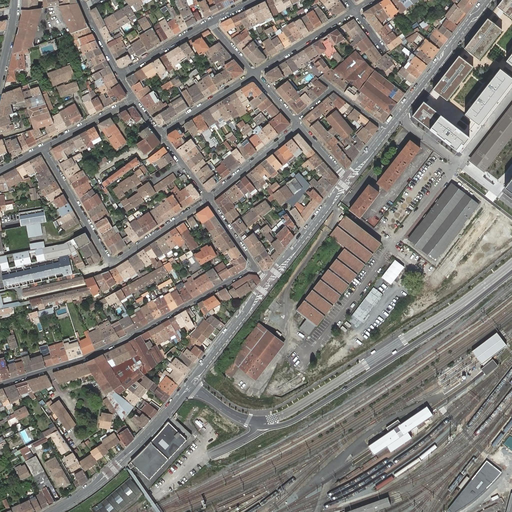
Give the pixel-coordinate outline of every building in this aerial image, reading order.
[(21,0),(21,9),(29,9),(38,8),(38,5),(36,5),(37,1),(38,1),(38,0),(21,0)] [(136,11),(139,9),(133,0),(126,0),(129,5),(130,7),(133,5),(135,10),(136,11)] [(143,3),(142,1),(140,0),(133,0),(139,9),(141,8),(140,5),(143,3)] [(190,8),(185,0),(176,0),(175,1),(181,13),(188,27),(197,22),(193,14),(193,13),(192,12),(190,8)] [(205,0),(203,0),(200,2),(200,3),(199,3),(199,4),(205,17),(212,14),(205,0)] [(205,0),(212,14),(219,10),(214,0),(209,0),(208,0),(205,0)] [(214,0),(219,10),(224,8),(219,0),(214,0)] [(272,15),(279,12),(273,0),(267,0),(265,1),(272,15)] [(273,0),(279,12),(286,8),(281,0),(273,0)] [(327,9),(329,10),(340,2),(339,0),(328,0),(324,4),(325,5),(326,4),(329,7),(327,9)] [(389,0),(383,0),(379,3),(390,17),(392,20),(395,23),(395,22),(393,19),(394,18),(394,16),(393,15),(398,11),(397,9),(389,0)] [(400,0),(389,0),(397,9),(398,11),(400,13),(406,9),(406,8),(405,7),(405,6),(400,0)] [(409,0),(400,0),(405,6),(405,7),(406,8),(412,3),(412,2),(411,1),(409,0)] [(452,0),(455,4),(457,6),(462,10),(465,7),(470,10),(474,5),(477,0),(452,0)] [(511,0),(501,0),(496,7),(511,19),(511,0)] [(273,21),(275,21),(272,15),(265,1),(258,4),(266,20),(269,18),(270,20),(272,19),(273,21)] [(340,2),(329,10),(333,17),(346,9),(340,2)] [(79,6),(77,3),(61,5),(60,5),(67,21),(70,20),(70,22),(68,23),(72,33),(89,27),(86,22),(84,23),(77,7),(79,6)] [(379,3),(370,9),(380,23),(382,21),(388,17),(388,18),(390,17),(379,3)] [(260,24),(267,21),(266,20),(258,4),(252,8),(259,23),(260,24)] [(446,15),(445,16),(446,17),(448,18),(458,26),(462,20),(467,14),(462,10),(457,6),(455,4),(451,9),(454,11),(450,17),(446,15)] [(133,11),(130,7),(129,5),(122,9),(131,22),(133,20),(137,17),(133,11)] [(188,27),(181,13),(177,15),(173,8),(172,9),(171,7),(169,8),(174,17),(182,31),(188,27)] [(326,15),(324,14),(319,7),(318,7),(313,10),(314,10),(322,24),(328,20),(326,15)] [(36,32),(42,8),(40,8),(38,8),(29,9),(21,9),(21,14),(22,14),(24,15),(20,29),(19,28),(17,34),(19,35),(16,47),(14,47),(13,53),(28,48),(34,46),(33,45),(34,41),(35,38),(36,32)] [(106,25),(103,20),(97,8),(90,11),(94,18),(100,29),(106,25)] [(252,8),(245,11),(252,26),(259,23),(252,8)] [(132,23),(131,22),(122,9),(113,14),(118,21),(117,22),(120,27),(128,22),(129,24),(132,23)] [(363,13),(377,31),(383,26),(380,23),(370,9),(363,13)] [(315,28),(322,24),(314,10),(307,14),(307,15),(315,28)] [(245,27),(248,30),(253,27),(252,26),(245,11),(238,14),(243,24),(244,28),(245,27)] [(193,14),(197,22),(202,19),(199,13),(195,15),(195,13),(193,14)] [(125,35),(120,27),(117,22),(118,21),(113,14),(103,20),(106,25),(111,33),(116,30),(118,29),(120,32),(121,32),(122,34),(121,35),(120,33),(113,37),(114,40),(116,39),(123,36),(125,35)] [(150,16),(149,14),(144,17),(138,20),(139,22),(141,24),(144,30),(152,26),(147,18),(150,16)] [(238,26),(243,24),(238,14),(232,18),(237,28),(238,28),(239,27),(238,26)] [(309,32),(315,28),(307,15),(301,19),(309,32)] [(434,16),(426,22),(428,24),(429,24),(434,21),(437,19),(435,17),(434,16)] [(168,23),(175,35),(182,31),(174,17),(173,18),(174,19),(168,23)] [(237,28),(232,18),(222,23),(221,26),(226,32),(234,28),(236,30),(237,29),(237,28)] [(452,33),(458,26),(448,18),(443,24),(442,23),(441,24),(445,27),(452,33)] [(168,23),(165,19),(159,23),(168,38),(175,35),(168,23)] [(303,36),(309,32),(301,19),(299,20),(298,19),(294,21),(303,36)] [(344,27),(348,32),(358,24),(353,19),(343,25),(340,27),(342,29),(344,27)] [(439,22),(437,19),(434,21),(439,25),(437,28),(434,25),(433,26),(436,29),(448,38),(452,33),(445,27),(441,24),(440,23),(439,22)] [(501,30),(487,19),(464,49),(478,60),(501,30)] [(296,40),(303,36),(294,21),(289,24),(290,26),(288,27),(296,40)] [(161,42),(168,38),(159,23),(159,22),(156,24),(153,28),(153,29),(161,42)] [(358,24),(348,32),(349,34),(350,33),(352,35),(351,36),(349,38),(350,40),(352,38),(362,31),(358,24)] [(383,26),(377,31),(382,39),(393,31),(387,24),(383,26)] [(107,44),(114,40),(113,37),(111,33),(106,25),(100,29),(107,44)] [(291,43),(296,40),(288,27),(288,25),(282,29),(282,30),(291,43)] [(92,34),(89,27),(72,33),(68,34),(69,36),(73,35),(75,40),(78,39),(80,38),(92,34)] [(154,47),(161,42),(153,29),(153,28),(146,32),(147,34),(154,47)] [(284,47),(291,43),(282,30),(281,31),(280,29),(277,31),(275,28),(273,29),(274,30),(276,34),(284,47)] [(232,39),(237,44),(247,36),(249,35),(251,33),(248,30),(247,31),(246,29),(245,30),(246,31),(241,36),(240,34),(232,39)] [(337,29),(327,36),(333,46),(343,40),(344,41),(346,40),(343,36),(337,29)] [(444,44),(448,38),(436,29),(435,30),(431,34),(432,34),(444,44)] [(393,31),(382,39),(387,45),(398,36),(394,30),(393,31)] [(130,34),(127,36),(128,38),(129,39),(130,39),(136,35),(137,35),(136,33),(135,31),(130,34)] [(362,31),(352,38),(353,39),(354,38),(356,40),(350,44),(353,47),(357,44),(367,37),(362,31)] [(141,39),(148,50),(154,47),(147,34),(146,32),(143,34),(139,36),(141,38),(141,39)] [(415,33),(407,38),(405,39),(412,44),(418,35),(419,35),(419,34),(417,32),(415,33)] [(96,40),(92,34),(80,38),(78,39),(75,40),(76,41),(78,40),(80,46),(81,45),(83,45),(96,40)] [(193,43),(200,55),(210,48),(202,37),(200,34),(187,42),(189,45),(193,43)] [(278,51),(284,47),(276,34),(275,35),(275,36),(272,38),(270,34),(268,35),(269,37),(278,51)] [(439,49),(444,44),(432,34),(428,39),(427,38),(426,39),(439,49)] [(237,44),(242,50),(254,40),(253,39),(251,40),(247,36),(237,44)] [(327,36),(322,38),(312,45),(318,54),(319,55),(324,51),(328,58),(333,55),(337,63),(339,61),(342,59),(338,54),(338,53),(333,46),(327,36)] [(398,36),(387,45),(391,50),(392,49),(400,44),(405,39),(407,38),(405,36),(400,39),(398,36)] [(271,56),(278,51),(269,37),(268,38),(269,39),(264,42),(264,41),(262,41),(263,43),(266,48),(271,56)] [(359,54),(360,55),(365,51),(373,45),(367,37),(357,44),(353,47),(354,48),(358,45),(363,51),(359,54)] [(135,53),(138,57),(148,50),(141,39),(141,38),(131,45),(133,48),(134,51),(135,53)] [(118,43),(116,39),(114,40),(107,44),(109,48),(118,43)] [(432,59),(439,49),(426,39),(424,40),(426,42),(421,48),(419,47),(418,49),(432,59)] [(99,47),(96,40),(83,45),(81,45),(82,47),(83,47),(85,51),(83,51),(83,53),(84,52),(99,47)] [(242,50),(247,56),(257,47),(259,46),(258,45),(257,46),(254,43),(255,42),(254,40),(242,50)] [(122,41),(118,43),(109,48),(113,54),(125,48),(126,47),(122,41)] [(186,55),(189,60),(191,59),(190,57),(195,53),(189,45),(187,42),(179,46),(186,55)] [(206,52),(210,57),(210,56),(224,48),(219,42),(210,48),(200,55),(201,56),(206,52)] [(317,55),(318,54),(312,45),(304,50),(310,59),(313,57),(312,56),(316,53),(317,55)] [(374,63),(374,62),(382,57),(373,45),(365,51),(374,63)] [(187,57),(186,55),(179,46),(172,50),(180,62),(187,57)] [(102,53),(99,47),(84,52),(85,55),(87,54),(89,60),(102,53)] [(267,58),(271,56),(266,48),(262,53),(257,47),(247,56),(255,64),(256,65),(267,58)] [(415,56),(404,47),(402,50),(410,56),(409,57),(412,59),(410,63),(411,64),(422,72),(427,65),(415,56)] [(427,65),(432,59),(418,49),(416,47),(415,49),(419,52),(415,56),(427,65)] [(29,52),(28,48),(13,53),(9,70),(6,82),(16,81),(14,70),(26,69),(24,54),(29,52)] [(125,48),(113,54),(116,61),(128,54),(126,49),(125,48)] [(224,48),(210,56),(214,63),(218,60),(229,53),(224,48)] [(176,71),(177,70),(178,69),(175,65),(180,62),(172,50),(165,54),(174,68),(176,71)] [(297,54),(306,66),(308,64),(308,63),(307,64),(305,61),(307,59),(310,63),(312,61),(310,60),(310,59),(304,50),(297,54)] [(128,54),(116,61),(119,66),(122,66),(132,60),(130,58),(129,56),(131,55),(135,53),(134,51),(132,53),(128,54)] [(394,85),(375,70),(373,68),(370,66),(365,61),(360,55),(359,54),(356,51),(333,70),(336,72),(341,76),(346,80),(348,81),(351,84),(356,87),(358,89),(359,90),(361,91),(362,92),(364,94),(366,95),(367,96),(368,97),(371,99),(376,103),(382,108),(389,114),(397,104),(405,93),(394,85)] [(106,60),(102,53),(89,60),(86,61),(90,68),(106,60)] [(234,59),(229,53),(218,60),(221,64),(220,64),(222,67),(225,65),(234,59)] [(374,62),(379,67),(391,57),(390,56),(389,57),(388,57),(387,57),(385,55),(387,54),(386,53),(382,57),(374,62)] [(168,72),(174,68),(165,54),(159,58),(168,72)] [(291,57),(300,71),(301,70),(300,67),(302,65),(304,67),(306,66),(297,54),(291,57)] [(329,70),(330,69),(319,55),(314,59),(317,63),(315,64),(320,70),(322,69),(325,73),(329,70)] [(296,70),(298,72),(300,71),(291,57),(286,61),(293,72),(296,70)] [(379,67),(384,72),(393,64),(390,60),(392,58),(391,57),(379,67)] [(472,67),(458,57),(431,91),(445,101),(472,67)] [(164,77),(168,75),(170,74),(168,72),(159,58),(151,63),(157,72),(161,78),(164,76),(164,77)] [(244,71),(234,59),(225,65),(226,66),(234,79),(244,72),(244,71)] [(109,66),(106,60),(90,68),(91,70),(94,69),(96,73),(109,66)] [(292,74),(293,73),(293,72),(286,61),(278,66),(284,77),(291,73),(292,74)] [(69,65),(48,73),(52,86),(64,81),(65,83),(67,82),(66,80),(75,77),(70,63),(68,63),(69,65)] [(147,77),(148,78),(157,72),(151,63),(146,66),(142,69),(146,75),(147,77)] [(399,64),(396,67),(400,70),(398,72),(406,78),(407,79),(409,76),(407,74),(409,71),(406,70),(405,69),(404,68),(399,64)] [(417,78),(422,72),(411,64),(406,70),(409,71),(417,78)] [(112,72),(109,66),(96,73),(98,77),(95,79),(94,79),(95,81),(97,80),(112,72)] [(227,83),(234,79),(226,66),(224,67),(225,69),(220,72),(227,83)] [(284,77),(278,66),(265,74),(265,76),(272,84),(276,82),(275,81),(282,77),(283,78),(284,77)] [(196,68),(188,74),(190,78),(192,77),(199,73),(196,68)] [(141,81),(142,80),(147,77),(146,75),(142,69),(136,72),(140,79),(141,81)] [(210,69),(209,69),(207,70),(208,72),(208,73),(210,75),(218,88),(227,83),(220,72),(215,76),(210,69)] [(511,80),(511,78),(499,69),(465,113),(479,124),(511,80)] [(329,81),(334,74),(329,70),(325,73),(322,75),(322,76),(329,81)] [(408,82),(412,85),(417,78),(409,71),(407,74),(409,76),(407,79),(407,80),(409,81),(408,82)] [(115,77),(112,72),(97,80),(98,82),(100,81),(101,83),(99,84),(100,86),(115,77)] [(127,79),(131,87),(141,81),(140,79),(136,72),(134,74),(127,78),(127,79)] [(339,78),(341,76),(336,72),(334,74),(329,81),(334,85),(339,78)] [(211,93),(218,88),(210,75),(208,73),(207,73),(209,75),(203,79),(203,80),(211,93)] [(116,79),(115,77),(100,86),(101,87),(103,86),(106,91),(103,92),(104,93),(107,91),(112,88),(119,84),(116,79)] [(184,95),(190,106),(195,103),(187,89),(185,87),(185,86),(183,87),(185,90),(182,92),(178,86),(182,83),(179,79),(177,80),(175,78),(171,80),(174,85),(176,88),(180,93),(180,94),(182,96),(184,95)] [(339,89),(344,82),(339,78),(334,85),(339,89)] [(275,87),(277,89),(287,81),(286,79),(275,87)] [(297,92),(299,91),(299,90),(290,79),(287,81),(297,92)] [(131,87),(135,93),(146,87),(142,80),(141,81),(131,87)] [(164,91),(174,85),(171,80),(162,86),(161,86),(164,91)] [(204,97),(211,93),(203,80),(198,83),(197,80),(195,81),(196,84),(204,97)] [(328,88),(317,80),(313,83),(315,85),(323,92),(328,88)] [(65,84),(57,87),(61,97),(80,90),(76,81),(65,85),(65,84)] [(287,101),(297,93),(299,91),(297,92),(287,81),(277,89),(287,101)] [(349,86),(351,84),(348,81),(347,83),(348,83),(347,84),(344,82),(339,89),(344,93),(349,86)] [(252,82),(241,89),(246,97),(250,95),(251,96),(252,96),(252,95),(255,98),(262,92),(254,82),(252,82)] [(42,94),(41,92),(39,87),(35,88),(34,85),(33,84),(31,85),(30,83),(29,84),(30,88),(33,97),(42,94)] [(126,95),(119,84),(112,88),(107,91),(110,96),(114,102),(119,100),(126,95)] [(195,103),(204,97),(196,84),(195,85),(195,86),(190,90),(187,86),(185,87),(187,89),(195,103)] [(323,92),(315,85),(314,86),(310,89),(318,96),(323,92)] [(135,93),(139,99),(152,92),(148,86),(146,87),(135,93)] [(308,87),(307,86),(302,89),(312,101),(318,96),(310,89),(308,91),(306,89),(308,87)] [(349,96),(354,90),(349,86),(344,93),(349,96)] [(20,87),(3,93),(0,106),(0,107),(10,104),(25,100),(33,97),(30,89),(23,92),(22,87),(21,88),(21,87),(20,87)] [(359,94),(361,91),(359,90),(357,92),(355,91),(356,90),(357,90),(358,89),(356,87),(354,90),(349,96),(354,100),(359,94)] [(241,89),(235,93),(244,107),(246,106),(250,103),(249,102),(246,97),(241,89)] [(312,101),(302,89),(300,91),(302,93),(303,94),(300,97),(307,106),(312,101)] [(156,95),(154,91),(152,92),(139,99),(146,108),(159,100),(157,96),(156,95)] [(49,111),(54,109),(53,106),(47,92),(42,94),(46,103),(48,108),(49,111)] [(253,108),(257,105),(267,97),(262,92),(255,98),(249,102),(250,103),(252,106),(253,108)] [(331,106),(332,105),(331,104),(333,102),(338,96),(333,92),(328,97),(331,100),(328,103),(330,105),(331,106)] [(83,97),(84,102),(85,103),(91,115),(97,111),(92,102),(91,100),(92,99),(90,94),(90,93),(83,97)] [(98,97),(104,108),(114,102),(110,96),(106,99),(104,93),(98,97)] [(235,93),(228,97),(238,113),(239,114),(240,116),(247,112),(246,110),(245,108),(244,107),(235,93)] [(298,98),(300,97),(303,94),(302,93),(299,95),(297,93),(287,101),(290,105),(295,101),(296,100),(298,98)] [(46,103),(42,94),(33,97),(25,100),(28,109),(46,103)] [(178,113),(188,107),(180,94),(179,95),(177,96),(176,96),(175,97),(173,99),(172,100),(171,101),(172,102),(171,103),(178,113)] [(359,104),(364,97),(363,96),(360,94),(359,94),(354,100),(359,104)] [(335,109),(336,110),(337,111),(340,109),(346,102),(342,99),(338,96),(333,102),(331,104),(332,105),(333,106),(335,109)] [(92,102),(97,111),(104,108),(98,97),(97,97),(96,98),(97,99),(92,102)] [(228,97),(222,101),(232,117),(233,118),(239,114),(238,113),(228,97)] [(270,114),(276,108),(267,97),(257,105),(259,107),(254,111),(258,115),(261,112),(263,111),(265,114),(268,111),(270,114)] [(301,110),(307,106),(300,97),(298,98),(300,101),(298,103),(297,104),(296,104),(301,110)] [(328,97),(322,102),(327,109),(330,111),(331,110),(329,108),(331,106),(330,105),(328,103),(331,100),(328,97)] [(364,108),(369,101),(367,99),(366,98),(364,97),(359,104),(364,108)] [(162,104),(160,100),(159,100),(146,108),(151,115),(158,110),(161,109),(162,108),(164,107),(165,106),(167,105),(165,102),(163,104),(162,104)] [(222,101),(215,105),(225,121),(230,118),(232,117),(222,101)] [(298,113),(301,110),(296,104),(297,104),(295,101),(290,105),(298,113)] [(364,108),(369,112),(374,105),(369,101),(364,108)] [(317,106),(323,113),(324,112),(327,109),(322,102),(317,106)] [(345,111),(350,105),(346,102),(340,109),(337,111),(340,115),(343,113),(345,111)] [(469,138),(423,102),(412,115),(435,133),(458,151),(469,138)] [(44,126),(54,123),(51,116),(49,112),(49,111),(48,108),(46,103),(28,109),(30,117),(34,129),(38,128),(44,126)] [(172,117),(178,113),(171,103),(169,104),(170,106),(166,109),(172,117)] [(511,103),(469,160),(484,171),(485,170),(511,133),(511,103)] [(0,107),(0,116),(11,114),(13,113),(10,104),(0,107)] [(73,124),(83,119),(75,104),(65,109),(65,110),(73,124)] [(215,105),(209,109),(217,122),(219,125),(221,124),(220,123),(223,121),(224,122),(225,121),(215,105)] [(350,105),(345,111),(349,115),(350,113),(354,108),(350,105)] [(383,122),(389,114),(382,108),(380,110),(374,105),(369,112),(374,116),(383,122)] [(126,110),(134,121),(135,123),(142,117),(134,106),(126,110)] [(318,117),(322,114),(316,107),(311,112),(317,118),(318,117)] [(165,121),(172,117),(166,109),(163,111),(162,108),(161,109),(158,110),(159,112),(165,121)] [(270,118),(271,120),(280,113),(276,108),(270,114),(272,117),(270,118)] [(356,119),(360,123),(361,122),(359,120),(360,118),(358,117),(361,114),(354,108),(350,113),(353,116),(353,117),(356,119)] [(209,109),(200,114),(209,127),(210,126),(209,124),(214,121),(215,123),(217,122),(209,109)] [(67,127),(73,124),(65,110),(61,112),(60,111),(59,111),(67,127)] [(126,110),(119,113),(127,125),(132,121),(133,122),(134,121),(126,110)] [(347,123),(344,120),(341,117),(340,115),(337,111),(336,110),(331,114),(330,115),(327,117),(326,118),(327,120),(328,121),(334,127),(327,134),(321,127),(315,133),(320,139),(325,144),(334,136),(338,132),(341,136),(343,139),(344,138),(346,137),(349,135),(350,134),(354,131),(347,123)] [(58,132),(67,127),(59,111),(57,112),(58,114),(59,116),(54,118),(53,117),(52,115),(51,116),(54,123),(58,132)] [(159,125),(165,121),(159,112),(158,112),(159,114),(153,117),(159,125)] [(278,134),(270,123),(263,128),(259,123),(266,118),(261,112),(258,115),(253,119),(257,123),(259,126),(270,140),(278,134)] [(317,118),(311,112),(306,116),(312,122),(313,121),(317,118)] [(271,120),(269,122),(270,123),(278,134),(290,124),(280,113),(271,120)] [(353,117),(350,113),(349,115),(348,116),(352,119),(353,118),(360,124),(360,123),(356,119),(353,117)] [(0,116),(0,126),(9,124),(11,123),(9,117),(12,116),(11,114),(0,116)] [(210,135),(213,134),(210,130),(209,127),(200,114),(192,119),(200,132),(204,139),(206,138),(202,131),(206,129),(210,135)] [(359,120),(361,122),(362,120),(367,124),(370,121),(361,114),(358,117),(360,118),(359,120)] [(303,119),(310,127),(315,123),(313,121),(312,122),(306,116),(303,119)] [(111,118),(99,124),(116,149),(126,142),(111,118)] [(194,137),(197,134),(200,132),(192,119),(185,124),(189,129),(189,131),(194,137)] [(361,122),(360,123),(363,126),(364,127),(373,135),(379,128),(370,121),(367,124),(362,120),(361,122)] [(214,121),(209,124),(210,126),(209,127),(210,130),(212,128),(215,126),(217,129),(218,129),(220,127),(219,125),(217,122),(215,123),(214,121)] [(240,129),(246,125),(243,121),(239,123),(237,125),(239,127),(240,129)] [(310,127),(315,133),(321,127),(318,123),(317,122),(315,123),(310,127)] [(49,137),(58,132),(54,123),(49,126),(46,128),(45,129),(49,137)] [(257,151),(264,145),(257,135),(255,132),(253,133),(255,135),(250,139),(246,134),(252,129),(248,123),(246,125),(240,129),(240,130),(244,135),(257,151)] [(0,126),(0,134),(12,131),(11,131),(11,130),(14,129),(12,124),(10,125),(9,124),(0,126)] [(142,131),(139,133),(140,134),(141,134),(145,138),(147,137),(153,133),(149,126),(144,130),(142,131)] [(264,145),(270,140),(259,126),(258,126),(256,128),(260,133),(257,135),(264,145)] [(364,127),(363,126),(356,134),(357,136),(362,130),(364,127)] [(95,127),(87,131),(91,140),(92,140),(98,137),(99,138),(100,138),(95,127)] [(365,145),(373,135),(364,127),(362,130),(357,136),(358,136),(365,145)] [(38,143),(49,137),(45,129),(40,131),(38,128),(34,129),(31,130),(35,138),(38,143)] [(167,136),(172,143),(183,136),(185,134),(184,132),(182,133),(179,128),(167,135),(167,136)] [(29,147),(38,143),(35,138),(31,130),(27,131),(30,138),(27,139),(23,132),(22,133),(21,133),(22,136),(29,147)] [(87,131),(80,134),(87,147),(87,148),(94,144),(92,140),(91,140),(87,131)] [(161,142),(153,133),(147,137),(145,138),(137,143),(140,148),(145,154),(161,142)] [(311,158),(316,153),(312,149),(305,141),(298,133),(292,139),(303,151),(305,154),(307,156),(309,159),(311,158)] [(80,134),(73,138),(79,150),(80,151),(82,151),(80,147),(84,145),(86,148),(87,148),(87,147),(80,134)] [(360,152),(365,145),(358,136),(353,140),(352,138),(350,136),(350,135),(350,134),(349,135),(346,137),(351,142),(360,152)] [(17,154),(22,151),(17,139),(17,138),(15,135),(13,136),(14,139),(11,140),(12,142),(17,154)] [(251,156),(257,151),(244,135),(243,136),(246,140),(244,142),(242,141),(240,142),(242,145),(251,156)] [(22,151),(29,147),(22,136),(17,138),(17,139),(22,151)] [(172,143),(177,149),(187,142),(186,140),(185,142),(182,138),(184,137),(183,136),(172,143)] [(334,142),(337,140),(334,136),(325,144),(329,150),(336,144),(335,143),(334,142)] [(11,157),(17,154),(12,142),(11,140),(11,139),(8,140),(7,137),(4,138),(5,140),(11,157)] [(352,162),(360,152),(351,142),(346,137),(344,138),(349,145),(351,147),(346,151),(344,149),(343,147),(342,148),(341,149),(344,153),(352,162)] [(73,138),(67,141),(73,154),(74,156),(76,155),(75,153),(74,151),(77,150),(78,151),(78,153),(80,152),(80,151),(79,150),(73,138)] [(177,149),(182,156),(196,145),(191,139),(187,142),(177,149)] [(303,151),(292,139),(285,144),(295,155),(296,154),(295,153),(299,149),(301,152),(303,151)] [(334,154),(338,159),(344,153),(341,149),(337,144),(338,142),(339,142),(337,140),(334,142),(335,143),(336,144),(329,150),(334,154)] [(383,187),(387,190),(420,148),(410,140),(377,182),(375,186),(376,187),(381,190),(383,187)] [(66,156),(68,159),(70,158),(69,156),(68,154),(71,153),(72,154),(73,154),(67,141),(61,144),(66,156)] [(241,164),(246,160),(237,149),(237,148),(234,150),(226,141),(223,143),(231,152),(241,164)] [(68,159),(66,156),(61,144),(52,149),(52,150),(58,160),(60,164),(68,159)] [(295,155),(285,144),(278,149),(288,161),(295,155)] [(182,156),(186,162),(200,152),(196,147),(198,146),(197,145),(196,145),(182,156)] [(246,160),(251,156),(242,145),(239,148),(237,149),(246,160)] [(168,152),(164,146),(148,158),(152,164),(153,163),(168,152)] [(273,154),(283,166),(287,162),(289,165),(291,164),(288,161),(278,149),(273,154)] [(174,160),(168,152),(153,163),(158,170),(171,161),(174,160)] [(186,162),(191,168),(203,159),(205,158),(200,152),(186,162)] [(231,172),(241,164),(231,152),(229,154),(230,155),(222,161),(231,172)] [(68,159),(60,164),(64,171),(77,164),(75,160),(82,156),(81,153),(76,155),(74,156),(70,158),(68,159)] [(323,161),(316,153),(311,158),(309,159),(303,164),(302,165),(305,167),(309,164),(313,170),(315,168),(323,161)] [(346,169),(352,162),(344,153),(338,159),(346,169)] [(277,170),(283,166),(273,154),(267,159),(277,170)] [(40,155),(29,161),(34,169),(45,163),(41,155),(40,155)] [(295,155),(288,161),(291,164),(297,158),(296,156),(295,155)] [(303,164),(309,159),(307,156),(301,162),(303,164)] [(103,183),(105,187),(106,187),(120,177),(132,168),(136,165),(137,164),(140,163),(136,157),(102,183),(103,183)] [(191,168),(195,173),(208,165),(211,163),(209,160),(206,163),(203,159),(191,168)] [(267,159),(261,164),(270,175),(271,175),(275,172),(277,173),(278,172),(277,170),(267,159)] [(34,169),(29,161),(23,164),(28,173),(29,175),(34,172),(36,175),(37,175),(35,172),(35,171),(34,169)] [(223,178),(231,172),(222,161),(220,163),(221,164),(223,165),(218,169),(217,168),(216,169),(218,172),(223,178)] [(327,166),(323,161),(315,168),(318,172),(320,173),(327,166)] [(211,163),(208,165),(195,173),(199,179),(212,171),(215,168),(214,167),(214,166),(211,162),(211,163)] [(45,163),(34,169),(35,171),(37,170),(40,173),(48,168),(45,163)] [(28,173),(23,164),(16,168),(22,179),(24,179),(22,176),(28,173)] [(77,164),(64,171),(68,178),(81,171),(80,169),(78,170),(76,166),(78,165),(77,164)] [(261,164),(255,168),(261,176),(265,173),(268,177),(270,175),(261,164)] [(144,165),(140,168),(140,169),(143,172),(144,174),(148,171),(147,170),(146,168),(144,165)] [(332,172),(327,166),(320,173),(323,177),(325,178),(332,172)] [(7,183),(9,189),(11,188),(10,186),(22,179),(16,168),(3,175),(7,183)] [(52,175),(48,168),(40,173),(37,175),(36,175),(40,182),(52,175)] [(255,168),(250,172),(259,183),(261,186),(266,182),(265,181),(261,176),(255,168)] [(136,174),(140,180),(146,177),(144,174),(143,172),(140,169),(135,173),(136,174)] [(83,170),(82,170),(81,171),(68,178),(71,183),(86,175),(83,170)] [(203,184),(215,175),(212,171),(199,179),(203,184)] [(250,172),(245,176),(256,189),(257,190),(262,186),(261,186),(259,183),(250,172)] [(339,179),(332,172),(325,178),(333,187),(339,179)] [(173,181),(177,179),(173,173),(153,187),(156,192),(157,193),(161,190),(167,185),(173,181)] [(299,173),(293,178),(287,183),(281,187),(274,192),(273,193),(282,205),(285,203),(287,202),(290,202),(294,208),(295,207),(294,206),(297,202),(302,196),(305,192),(307,189),(310,185),(309,184),(304,178),(299,173)] [(131,177),(135,185),(136,185),(141,182),(140,180),(136,174),(131,177)] [(56,181),(52,175),(40,182),(38,183),(42,189),(43,188),(56,181)] [(71,183),(75,189),(88,181),(89,180),(88,179),(87,179),(85,180),(84,178),(86,177),(86,175),(71,183)] [(208,190),(219,181),(215,175),(203,184),(208,190)] [(245,176),(240,180),(249,190),(252,194),(257,190),(256,189),(245,176)] [(130,177),(124,181),(130,188),(135,185),(131,177),(130,177)] [(325,178),(323,177),(321,178),(323,180),(319,184),(328,193),(333,187),(325,178)] [(318,182),(314,179),(309,184),(310,185),(314,189),(323,199),(328,193),(319,184),(318,183),(318,182)] [(236,184),(244,194),(249,190),(240,180),(236,184)] [(60,188),(56,181),(43,188),(42,189),(45,196),(47,195),(60,188)] [(75,189),(80,198),(92,189),(92,188),(89,189),(88,187),(90,185),(88,181),(75,189)] [(118,185),(119,186),(124,192),(130,188),(124,181),(118,185)] [(156,192),(153,187),(149,182),(144,186),(143,186),(148,194),(150,196),(156,192)] [(271,188),(274,192),(281,187),(279,185),(277,182),(272,186),(270,187),(271,188)] [(408,239),(435,259),(478,204),(451,183),(408,239)] [(186,188),(195,200),(200,196),(201,195),(192,184),(186,188)] [(243,196),(244,194),(236,184),(230,188),(238,199),(239,200),(243,196)] [(361,195),(350,209),(360,217),(379,192),(375,189),(369,184),(365,190),(361,195)] [(124,192),(119,186),(113,190),(119,198),(125,194),(124,192)] [(142,198),(148,194),(143,186),(137,190),(139,193),(142,198)] [(171,192),(173,195),(182,208),(189,204),(180,192),(177,187),(171,192)] [(63,194),(60,188),(47,195),(51,201),(53,200),(63,194)] [(189,204),(195,200),(186,188),(180,192),(189,204)] [(230,188),(225,193),(231,201),(232,201),(235,198),(236,201),(238,199),(230,188)] [(80,198),(83,203),(96,194),(92,189),(80,198)] [(320,203),(323,199),(314,189),(313,190),(314,191),(311,193),(307,189),(305,192),(311,196),(313,198),(320,203)] [(83,203),(88,211),(102,202),(97,193),(96,194),(83,203)] [(144,200),(142,198),(139,193),(134,196),(139,203),(144,200)] [(215,201),(220,208),(229,202),(230,204),(233,204),(234,203),(232,201),(231,201),(225,193),(215,201)] [(68,203),(63,194),(53,200),(58,209),(68,203)] [(173,195),(167,199),(176,212),(182,208),(173,195)] [(133,208),(139,203),(134,196),(128,200),(133,207),(133,208)] [(314,211),(320,203),(313,198),(311,196),(309,199),(311,200),(305,208),(299,203),(297,202),(294,206),(295,207),(306,222),(314,211)] [(127,211),(133,207),(128,200),(127,198),(121,202),(127,211)] [(176,212),(167,199),(166,200),(166,201),(161,204),(170,217),(176,212)] [(261,217),(262,219),(264,217),(263,216),(272,208),(267,202),(269,201),(267,199),(265,200),(254,208),(261,217)] [(161,204),(159,201),(158,202),(160,205),(155,208),(164,221),(170,217),(161,204)] [(102,202),(88,211),(91,217),(106,209),(102,202)] [(220,208),(224,214),(234,207),(235,209),(237,207),(237,205),(236,205),(235,206),(233,205),(231,206),(230,204),(229,202),(220,208)] [(73,210),(68,203),(58,209),(62,216),(73,210)] [(0,224),(1,225),(0,219),(0,212),(1,212),(1,211),(13,208),(13,207),(12,204),(5,205),(0,205),(0,224)] [(155,208),(154,206),(152,207),(154,209),(149,212),(158,225),(164,221),(155,208)] [(208,206),(196,214),(197,215),(198,215),(202,221),(201,221),(202,223),(214,215),(208,206)] [(234,207),(224,214),(231,224),(240,218),(240,217),(241,217),(235,209),(234,207)] [(261,217),(254,208),(253,208),(253,207),(252,208),(249,211),(250,212),(241,219),(248,228),(261,217)] [(301,227),(306,222),(295,207),(294,208),(290,211),(301,227)] [(19,213),(21,226),(46,222),(44,208),(19,213)] [(106,209),(91,217),(95,223),(106,217),(109,215),(106,209)] [(76,216),(73,210),(62,216),(60,218),(61,220),(63,224),(64,223),(66,222),(76,216)] [(158,225),(149,212),(143,216),(151,229),(158,225)] [(299,230),(287,213),(283,216),(285,219),(284,219),(283,219),(282,220),(283,221),(283,222),(286,226),(290,231),(293,229),(296,234),(299,230)] [(207,232),(208,232),(221,225),(214,215),(202,223),(201,224),(207,232)] [(80,222),(76,216),(66,222),(64,223),(62,225),(65,231),(69,228),(80,222)] [(137,221),(145,233),(151,229),(143,216),(137,221)] [(187,220),(193,229),(195,228),(193,226),(194,225),(196,227),(199,225),(193,216),(187,220)] [(307,318),(305,321),(300,328),(309,334),(316,325),(380,243),(345,216),(330,236),(345,247),(296,310),(302,314),(307,318)] [(101,234),(113,227),(106,217),(95,223),(98,229),(101,234)] [(126,218),(125,219),(124,220),(126,223),(130,228),(129,228),(128,227),(124,229),(128,235),(130,237),(133,242),(139,237),(130,224),(126,218)] [(244,230),(248,228),(241,219),(240,218),(231,224),(241,238),(247,234),(244,230)] [(136,220),(130,224),(139,237),(145,233),(136,220)] [(465,232),(470,237),(480,225),(475,221),(465,232)] [(41,223),(27,225),(29,237),(43,235),(41,223)] [(183,223),(176,228),(180,234),(187,229),(183,223)] [(277,251),(280,255),(286,247),(279,239),(276,241),(274,238),(273,239),(269,235),(269,236),(266,233),(271,229),(267,224),(260,230),(266,237),(272,244),(272,245),(275,248),(277,251)] [(211,239),(215,237),(216,237),(226,231),(221,225),(208,232),(207,232),(207,233),(211,239)] [(290,241),(294,236),(291,232),(290,231),(286,226),(281,230),(290,241)] [(116,234),(113,227),(101,234),(105,241),(116,234)] [(176,228),(169,232),(178,244),(179,243),(180,245),(185,242),(183,240),(180,234),(176,228)] [(187,229),(180,234),(183,240),(191,234),(187,229)] [(289,242),(290,241),(281,230),(281,231),(289,242)] [(226,231),(216,237),(218,240),(221,244),(217,246),(218,248),(222,245),(224,249),(222,250),(223,252),(236,245),(228,234),(226,231)] [(279,239),(286,247),(289,242),(281,231),(276,235),(278,238),(279,239)] [(70,240),(75,250),(77,249),(80,248),(91,241),(86,232),(70,240)] [(122,239),(118,232),(116,234),(105,241),(109,247),(122,239)] [(169,232),(163,236),(171,249),(178,245),(178,244),(169,232)] [(243,241),(249,249),(259,242),(253,233),(252,234),(249,236),(243,241)] [(183,240),(185,242),(187,245),(194,240),(191,234),(183,240)] [(128,235),(123,239),(122,239),(109,247),(113,255),(127,246),(124,241),(130,237),(128,235)] [(163,236),(156,241),(164,253),(166,256),(167,255),(166,253),(171,250),(171,249),(163,236)] [(262,240),(263,242),(266,240),(267,241),(266,241),(269,245),(270,244),(270,245),(272,244),(266,237),(262,240)] [(0,270),(67,255),(69,254),(72,252),(75,250),(70,240),(64,243),(45,247),(43,248),(37,249),(34,249),(32,250),(31,250),(30,250),(22,252),(18,253),(10,254),(4,255),(0,256),(0,270)] [(191,251),(191,250),(198,246),(194,240),(187,245),(191,251)] [(249,249),(254,257),(265,250),(261,244),(263,242),(262,240),(259,242),(249,249)] [(45,247),(44,241),(30,244),(31,250),(32,250),(34,249),(37,249),(43,248),(45,247)] [(91,241),(80,248),(81,248),(84,253),(85,252),(94,247),(91,241)] [(156,241),(150,245),(157,257),(158,257),(159,256),(160,257),(163,255),(163,254),(164,253),(156,241)] [(150,245),(144,249),(153,264),(157,269),(163,266),(162,264),(161,262),(158,264),(154,259),(157,257),(150,245)] [(236,245),(223,252),(225,254),(228,252),(232,258),(229,260),(230,262),(231,261),(242,255),(236,245)] [(87,256),(88,258),(98,253),(94,247),(85,252),(86,253),(87,253),(89,256),(87,256)] [(216,256),(215,253),(212,247),(208,249),(207,247),(203,249),(204,251),(197,255),(196,253),(194,254),(201,265),(208,261),(217,256),(216,256)] [(144,249),(137,253),(145,265),(146,267),(151,264),(152,265),(153,264),(144,249)] [(254,257),(258,262),(269,255),(269,254),(270,253),(270,252),(268,253),(265,250),(254,257)] [(269,255),(258,262),(263,270),(268,270),(280,255),(277,251),(274,254),(275,255),(271,258),(270,256),(269,255)] [(79,252),(74,255),(71,257),(78,269),(79,268),(85,266),(83,261),(80,256),(79,252)] [(98,253),(88,258),(91,262),(91,264),(100,261),(101,259),(98,253)] [(137,253),(128,259),(137,273),(138,274),(140,273),(137,270),(145,265),(137,253)] [(0,289),(21,286),(22,286),(27,284),(32,283),(35,283),(37,282),(47,280),(56,278),(59,277),(62,277),(67,276),(71,275),(74,274),(81,273),(80,271),(79,268),(78,269),(71,257),(69,254),(67,255),(0,270),(0,289)] [(247,262),(242,255),(231,261),(230,262),(231,264),(233,263),(235,267),(238,272),(245,268),(247,262)] [(128,259),(122,264),(131,277),(137,273),(128,259)] [(427,269),(430,263),(423,260),(421,266),(427,269)] [(167,264),(163,266),(165,269),(167,272),(173,268),(171,265),(169,262),(167,264)] [(223,262),(221,263),(216,267),(214,269),(214,270),(222,281),(232,275),(229,270),(225,265),(223,262)] [(122,264),(116,268),(123,280),(128,277),(129,278),(131,277),(122,264)] [(134,282),(127,285),(132,293),(168,273),(167,272),(165,269),(163,266),(157,269),(150,273),(140,278),(134,282)] [(232,275),(238,272),(235,267),(229,270),(232,275)] [(116,268),(109,271),(116,282),(117,284),(118,283),(116,280),(119,278),(121,281),(123,280),(116,268)] [(215,285),(222,281),(214,270),(207,274),(215,285)] [(109,271),(102,273),(109,286),(109,287),(116,282),(109,271)] [(206,273),(206,272),(199,276),(208,289),(215,285),(207,274),(206,273)] [(102,273),(94,276),(101,289),(102,292),(105,291),(105,290),(108,288),(107,288),(109,286),(102,273)] [(71,275),(73,284),(86,282),(85,280),(83,277),(79,278),(75,279),(74,278),(75,277),(75,275),(74,274),(71,275)] [(247,283),(248,283),(252,280),(256,286),(260,280),(256,275),(249,274),(232,284),(234,288),(236,290),(247,283)] [(60,282),(61,287),(73,284),(71,275),(67,276),(68,280),(63,281),(60,282)] [(202,292),(208,289),(199,276),(194,280),(195,281),(202,292)] [(48,285),(49,290),(61,287),(60,282),(59,277),(56,278),(57,280),(57,282),(54,283),(48,285)] [(85,280),(86,282),(86,283),(88,286),(89,287),(92,292),(93,294),(94,295),(100,292),(92,277),(85,280)] [(193,297),(202,292),(195,281),(194,280),(193,279),(192,277),(183,282),(184,283),(184,284),(193,297)] [(252,280),(248,283),(251,289),(252,290),(256,286),(252,280)] [(35,287),(37,293),(49,290),(48,285),(47,283),(44,284),(44,285),(41,286),(38,287),(35,287)] [(185,302),(193,297),(184,284),(184,283),(178,287),(177,286),(176,286),(176,287),(185,302)] [(251,289),(248,283),(247,283),(236,290),(234,288),(230,290),(228,292),(229,294),(230,295),(232,294),(235,298),(239,295),(240,296),(251,289)] [(123,288),(121,289),(126,296),(132,293),(127,285),(123,288)] [(359,327),(383,293),(373,286),(349,320),(359,327)] [(29,289),(23,290),(24,295),(37,293),(35,287),(32,288),(30,288),(29,289)] [(178,306),(185,302),(176,287),(173,288),(174,290),(175,290),(176,292),(172,294),(172,292),(170,293),(178,306)] [(221,290),(214,295),(219,301),(222,300),(226,298),(226,299),(231,296),(230,295),(229,294),(228,292),(226,288),(221,290)] [(120,289),(115,292),(120,299),(122,303),(128,300),(127,298),(126,296),(121,289),(120,289)] [(79,295),(78,290),(66,292),(67,299),(68,302),(71,302),(72,301),(71,297),(76,296),(79,295)] [(31,303),(30,300),(20,303),(19,302),(17,303),(2,306),(3,307),(0,308),(0,306),(0,294),(0,295),(0,296),(7,295),(6,292),(0,293),(0,309),(3,309),(9,308),(11,307),(31,303)] [(67,299),(66,292),(54,295),(55,300),(56,305),(59,305),(58,300),(64,298),(64,300),(67,299)] [(113,293),(105,298),(108,302),(110,305),(116,302),(119,306),(122,304),(122,303),(120,299),(115,292),(113,293)] [(171,310),(178,306),(170,293),(169,293),(170,295),(166,297),(165,296),(164,297),(171,310)] [(54,295),(42,298),(43,303),(53,301),(53,303),(54,306),(56,305),(55,300),(54,295)] [(214,295),(203,300),(209,310),(212,315),(214,313),(212,309),(221,304),(219,301),(214,295)] [(154,302),(162,315),(171,310),(164,297),(161,298),(160,297),(156,299),(157,300),(154,302)] [(43,303),(42,298),(30,300),(31,303),(32,305),(34,305),(39,304),(40,310),(45,309),(44,305),(43,303)] [(105,298),(98,302),(99,304),(100,306),(108,302),(105,298)] [(148,305),(155,319),(162,315),(154,302),(154,301),(153,300),(147,304),(148,305)] [(198,303),(204,315),(208,313),(210,316),(212,315),(209,310),(203,300),(198,303)] [(142,310),(149,322),(155,319),(148,305),(147,306),(146,305),(141,308),(142,310)] [(49,307),(45,309),(40,310),(37,311),(39,315),(39,317),(54,312),(53,306),(49,307)] [(190,308),(186,310),(190,318),(195,315),(191,311),(190,308)] [(143,326),(149,322),(142,310),(138,312),(138,311),(135,313),(136,314),(143,326)] [(186,310),(180,313),(187,325),(188,326),(193,323),(190,318),(186,310)] [(180,313),(175,316),(181,328),(185,326),(187,329),(189,333),(191,332),(189,329),(188,326),(187,325),(180,313)] [(137,329),(143,326),(136,314),(130,317),(137,329)] [(137,329),(130,317),(129,315),(127,317),(125,318),(126,320),(122,322),(121,320),(119,321),(127,334),(137,329)] [(205,319),(197,329),(207,337),(208,338),(215,328),(205,320),(206,320),(207,319),(204,315),(203,315),(205,319)] [(210,316),(207,319),(206,320),(205,320),(215,328),(219,323),(221,324),(224,327),(225,325),(224,324),(221,322),(216,318),(212,315),(210,316)] [(175,316),(169,320),(179,336),(180,335),(179,334),(180,334),(178,330),(181,328),(175,316)] [(163,323),(169,335),(171,337),(175,335),(175,336),(176,336),(177,337),(179,336),(169,320),(163,323)] [(119,338),(127,334),(119,321),(113,324),(112,323),(111,324),(119,338)] [(99,328),(107,344),(113,341),(104,325),(103,322),(102,323),(103,326),(99,328)] [(104,325),(113,341),(119,338),(111,324),(110,323),(106,325),(106,324),(104,325)] [(157,344),(158,347),(160,346),(159,344),(164,341),(163,339),(169,335),(163,323),(149,331),(152,335),(153,338),(157,344)] [(241,366),(257,378),(284,343),(260,324),(225,370),(233,376),(241,366)] [(89,336),(95,349),(107,344),(99,328),(90,332),(89,330),(87,331),(89,336)] [(191,333),(189,335),(191,336),(191,335),(202,343),(205,339),(206,341),(210,344),(212,341),(208,338),(207,337),(197,329),(196,329),(191,333)] [(141,335),(130,341),(133,345),(139,342),(140,345),(145,343),(143,340),(151,336),(152,335),(149,331),(141,335)] [(82,355),(83,355),(77,337),(76,332),(73,333),(75,337),(63,341),(64,342),(64,345),(69,360),(82,355)] [(482,363),(506,345),(503,341),(499,336),(497,333),(472,351),(475,355),(479,360),(482,363)] [(11,349),(18,346),(14,335),(12,335),(7,337),(9,342),(11,349)] [(186,337),(185,338),(187,339),(190,342),(192,343),(198,348),(202,343),(191,335),(191,336),(189,335),(188,335),(186,337)] [(83,355),(95,349),(89,336),(87,338),(80,341),(79,337),(77,337),(83,355)] [(130,341),(85,362),(92,372),(92,373),(103,389),(107,396),(108,397),(111,402),(118,396),(119,395),(125,391),(126,389),(128,388),(137,381),(139,379),(143,375),(144,374),(146,373),(147,372),(133,345),(130,341)] [(164,358),(163,356),(162,354),(160,350),(158,347),(157,344),(153,347),(148,349),(145,344),(145,343),(140,345),(139,342),(133,345),(147,372),(154,366),(164,358)] [(190,342),(186,347),(187,348),(200,358),(204,352),(198,348),(192,343),(190,342)] [(46,367),(54,364),(49,347),(48,344),(39,346),(46,367)] [(54,364),(69,360),(64,345),(58,347),(57,344),(49,347),(54,364)] [(195,363),(200,358),(187,348),(183,354),(195,363)] [(26,373),(34,371),(30,358),(29,356),(27,351),(20,353),(22,358),(26,373)] [(30,358),(34,371),(46,367),(42,354),(30,358)] [(191,369),(195,363),(183,354),(179,360),(191,369)] [(0,371),(3,380),(11,378),(7,364),(4,355),(2,355),(3,358),(0,358),(0,371)] [(19,375),(26,373),(22,358),(14,360),(15,362),(19,375)] [(186,375),(191,369),(179,360),(177,358),(174,363),(173,362),(171,363),(172,364),(174,366),(186,375)] [(487,375),(498,365),(496,362),(493,359),(481,369),(484,372),(487,375)] [(11,378),(19,375),(15,362),(9,364),(8,363),(7,364),(11,378)] [(59,370),(53,372),(59,383),(66,381),(72,379),(78,377),(85,375),(92,372),(85,362),(79,364),(72,366),(66,368),(59,370)] [(178,385),(186,375),(174,366),(172,364),(171,363),(169,366),(170,367),(174,370),(169,376),(168,375),(169,374),(165,370),(163,373),(167,377),(178,385)] [(171,395),(178,385),(167,377),(163,373),(161,371),(158,374),(162,377),(158,382),(156,381),(154,382),(155,383),(171,395)] [(153,382),(144,374),(143,375),(146,377),(142,381),(139,379),(137,381),(147,389),(153,382)] [(32,391),(40,389),(46,387),(52,385),(46,375),(40,377),(39,377),(33,379),(30,380),(27,381),(29,386),(32,391)] [(33,399),(36,397),(33,393),(32,391),(29,386),(27,381),(15,384),(20,396),(21,397),(23,397),(22,394),(28,392),(29,394),(30,394),(33,399)] [(141,398),(147,389),(137,381),(128,388),(130,390),(141,398)] [(165,402),(171,395),(155,383),(153,386),(152,388),(151,387),(150,389),(150,390),(154,393),(165,402)] [(20,396),(15,384),(3,388),(9,401),(10,403),(13,402),(11,399),(18,396),(18,397),(20,396)] [(3,388),(0,388),(0,396),(4,404),(5,403),(4,402),(7,401),(8,402),(9,401),(3,388)] [(134,406),(141,398),(130,390),(128,388),(126,389),(130,392),(126,398),(123,396),(122,397),(123,398),(134,406)] [(119,395),(118,396),(118,397),(128,413),(134,406),(123,398),(122,397),(119,395)] [(252,395),(248,401),(254,405),(258,399),(252,395)] [(121,417),(123,420),(128,413),(118,397),(118,396),(111,402),(115,407),(117,411),(121,417)] [(111,402),(108,397),(104,400),(108,405),(109,405),(111,409),(110,409),(109,413),(113,414),(117,411),(115,407),(111,402)] [(50,406),(55,412),(59,418),(63,424),(67,431),(76,425),(74,421),(72,418),(70,416),(67,412),(65,409),(63,406),(61,403),(59,400),(53,404),(50,400),(47,403),(49,406),(50,406)] [(152,418),(158,411),(148,404),(145,401),(143,403),(145,404),(141,410),(152,418)] [(158,411),(161,408),(151,401),(148,404),(158,411)] [(14,411),(15,414),(16,416),(18,419),(29,414),(25,406),(14,411)] [(430,411),(427,406),(368,446),(371,450),(374,455),(387,446),(389,449),(391,452),(412,438),(410,435),(408,432),(433,415),(430,411)] [(110,429),(113,414),(109,413),(103,412),(102,416),(101,419),(101,423),(100,427),(110,429)] [(143,428),(151,419),(143,413),(142,415),(140,417),(136,414),(132,418),(138,423),(137,423),(143,428)] [(131,462),(128,464),(131,468),(134,465),(138,469),(150,479),(192,434),(179,422),(176,420),(173,417),(163,428),(151,442),(141,452),(131,462)] [(126,424),(116,431),(118,433),(118,434),(122,440),(126,446),(134,437),(126,424)] [(48,435),(57,431),(55,427),(44,433),(46,437),(48,435)] [(59,431),(58,430),(57,431),(48,435),(49,437),(52,435),(62,453),(68,449),(69,451),(72,450),(61,434),(59,431)] [(126,446),(122,440),(120,441),(115,433),(108,437),(106,434),(100,438),(102,441),(103,443),(97,447),(91,451),(92,453),(86,458),(79,462),(81,466),(82,468),(84,471),(91,466),(98,462),(96,460),(102,456),(109,451),(108,449),(114,445),(119,442),(124,448),(126,446)] [(46,437),(42,439),(39,440),(31,444),(32,446),(34,445),(35,447),(48,440),(46,437)] [(27,446),(20,450),(21,452),(26,461),(34,457),(27,446)] [(81,466),(79,462),(73,452),(65,457),(73,471),(81,466)] [(36,456),(34,457),(26,461),(29,467),(37,482),(42,491),(43,494),(49,505),(55,502),(47,487),(52,484),(36,456)] [(57,458),(46,464),(58,485),(64,481),(66,486),(71,483),(57,458)] [(501,472),(487,461),(448,509),(451,511),(454,511),(460,508),(467,505),(474,498),(480,494),(486,488),(492,483),(497,478),(501,472)] [(15,468),(21,479),(30,474),(26,465),(21,467),(21,465),(15,468)] [(77,488),(88,480),(84,471),(82,468),(74,473),(77,478),(76,479),(77,480),(74,482),(77,488)] [(92,509),(93,511),(116,511),(141,491),(130,478),(101,502),(92,509)] [(42,509),(49,505),(43,494),(42,491),(40,492),(40,493),(36,495),(35,496),(36,498),(42,509)] [(36,511),(42,509),(36,498),(35,499),(33,495),(29,498),(30,500),(36,511)] [(371,511),(390,505),(389,501),(387,497),(345,511),(371,511)] [(23,511),(36,511),(30,500),(27,501),(26,502),(25,502),(23,503),(21,504),(20,504),(23,511)] [(12,511),(23,511),(20,504),(19,503),(18,503),(19,505),(13,508),(10,502),(8,503),(10,506),(10,507),(11,509),(12,511)]
